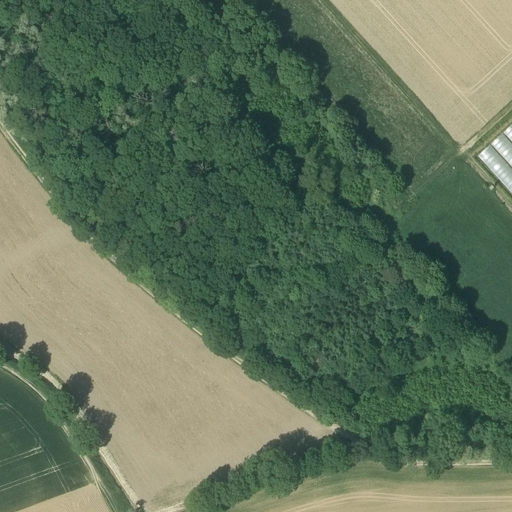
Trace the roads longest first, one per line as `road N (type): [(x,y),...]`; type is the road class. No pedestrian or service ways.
road 1 (track): [(0,124),(80,226),(181,321),(368,452)]
road 2 (track): [(511,214),(320,0)]
road 3 (track): [(368,452),(406,468),(511,466)]
